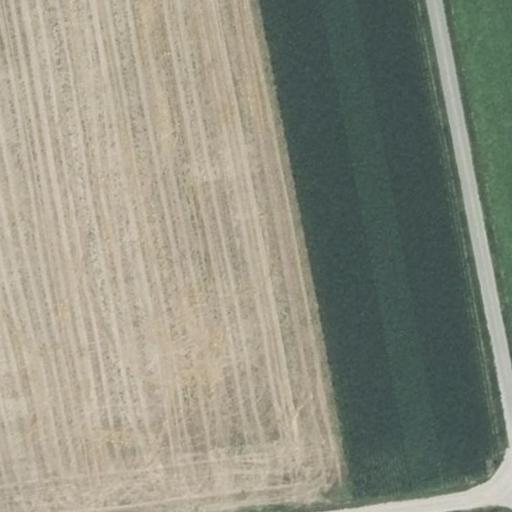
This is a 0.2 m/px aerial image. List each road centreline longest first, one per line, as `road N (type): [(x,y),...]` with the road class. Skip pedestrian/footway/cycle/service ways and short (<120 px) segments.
road 1 (track): [(511,384),(439,0)]
road 2 (track): [(511,487),(326,511)]
